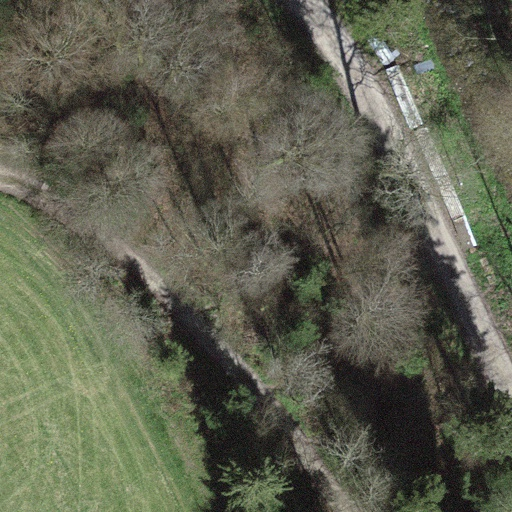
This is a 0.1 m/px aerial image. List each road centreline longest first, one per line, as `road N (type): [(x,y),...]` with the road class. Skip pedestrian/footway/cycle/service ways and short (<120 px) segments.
road 1 (track): [(344,511),(219,348),(89,216),(0,177)]
road 2 (unclassified): [(306,0),(511,303)]
